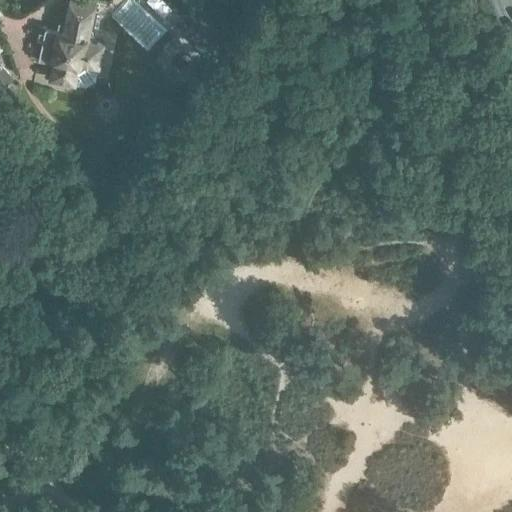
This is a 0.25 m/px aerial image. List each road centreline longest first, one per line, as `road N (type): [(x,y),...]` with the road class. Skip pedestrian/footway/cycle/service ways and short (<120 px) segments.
road 1 (track): [(62,269),(164,214),(263,128),(314,0)]
road 2 (track): [(62,269),(18,426)]
road 3 (track): [(0,398),(79,511)]
